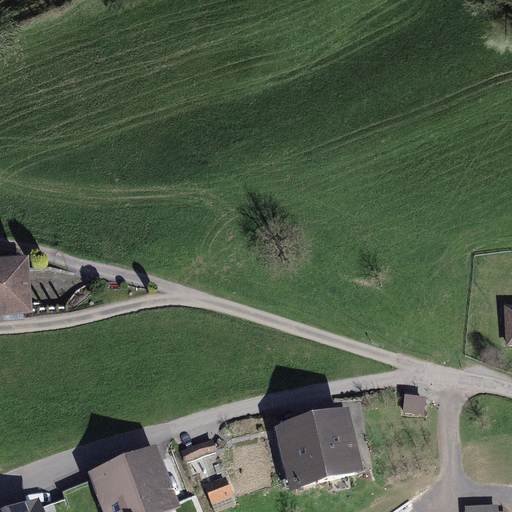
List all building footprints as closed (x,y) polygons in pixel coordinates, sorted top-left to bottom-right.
[(30,270),(0,272),(0,321),(34,318),(30,270)] [(426,404),(405,401),(403,416),(425,419),(426,404)] [(275,436),(290,504),(364,488),(349,419),(275,436)] [(225,477),(214,445),(183,455),(194,487),(225,477)] [(180,511),(159,458),(89,486),(99,511),(180,511)] [(226,481),(205,489),(212,509),(233,502),(226,481)]
